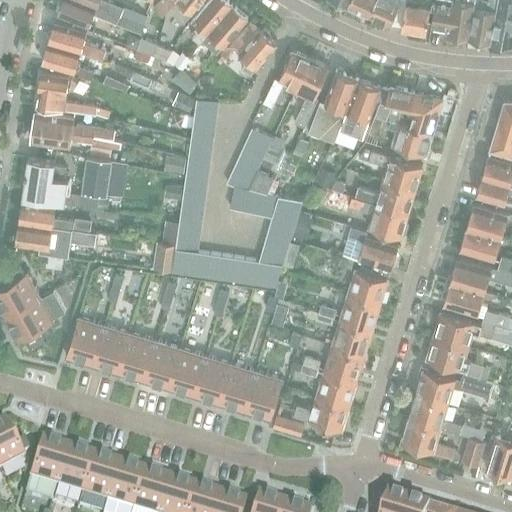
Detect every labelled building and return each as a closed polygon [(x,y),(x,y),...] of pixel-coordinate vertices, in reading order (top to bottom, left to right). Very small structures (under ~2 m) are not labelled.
[(90,0),(62,0),(58,10),(88,23),(93,11),(141,30),(144,22),(120,12),(90,0)] [(90,0),(120,12),(123,4),(114,0),(90,0)] [(169,8),(175,0),(160,0),(155,7),(163,14),(169,8)] [(175,0),(169,8),(184,21),(201,0),(175,0)] [(207,31),(232,2),(229,0),(206,0),(192,17),(201,25),(193,35),(200,41),(204,35),(207,31)] [(348,0),(347,3),(368,13),(374,0),(348,0)] [(374,0),(368,13),(390,23),(390,22),(399,0),(374,0)] [(399,0),(390,22),(402,24),(402,25),(426,29),(431,0),(399,0)] [(472,0),(435,0),(432,21),(448,24),(446,33),(451,33),(452,37),(459,38),(461,35),(467,36),(472,0)] [(491,40),(497,0),(472,0),(467,36),(491,40)] [(511,0),(497,0),(491,40),(511,44),(511,0)] [(232,2),(207,31),(224,45),(248,16),(232,2)] [(103,57),(106,47),(82,40),(86,27),(56,18),(49,41),(79,50),(103,57)] [(250,72),(277,40),(251,18),(229,44),(228,43),(222,50),(227,55),(235,46),(247,57),(241,64),(250,72)] [(152,52),(156,41),(141,35),(137,46),(152,52)] [(76,63),(79,50),(49,41),(43,60),(79,71),(79,73),(91,77),(93,68),(76,63)] [(156,41),(152,52),(166,58),(171,47),(156,41)] [(297,86),(311,56),(292,47),(278,77),(274,75),(262,102),(271,107),(283,79),(297,86)] [(311,56),(297,86),(309,91),(302,106),(302,105),(295,120),(305,124),(318,96),(314,94),(328,64),(311,56)] [(190,88),(197,79),(181,66),(173,76),(190,88)] [(347,108),(359,75),(337,67),(324,99),(321,98),(309,129),(335,139),(347,108)] [(97,112),(98,103),(95,103),(65,98),(69,72),(42,69),(37,103),(97,112)] [(359,75),(347,108),(360,112),(352,131),(363,135),(382,84),(359,75)] [(399,119),(403,105),(408,87),(389,83),(385,100),(380,99),(376,112),(384,114),(399,119)] [(433,129),(443,95),(415,89),(410,107),(413,108),(408,122),(433,129)] [(218,99),(196,96),(194,107),(216,110),(218,99)] [(511,152),(511,97),(509,98),(504,101),(490,146),(511,152)] [(215,122),(216,110),(194,107),(193,119),(215,122)] [(114,127),(77,122),(77,124),(73,123),(74,114),(36,109),(36,112),(33,113),(32,119),(34,121),(34,123),(113,134),(114,127)] [(379,132),(384,114),(376,112),(370,129),(379,132)] [(213,134),(215,122),(193,119),(191,131),(213,134)] [(399,119),(392,142),(426,153),(433,129),(408,122),(399,119)] [(121,136),(113,134),(34,123),(34,126),(31,127),(30,134),(32,136),(32,139),(70,144),(71,136),(75,137),(74,138),(120,145),(121,136)] [(247,136),(266,145),(271,134),(252,125),(247,136)] [(212,145),(213,134),(191,131),(190,142),(212,145)] [(301,153),(307,139),(300,135),(293,150),(301,153)] [(261,155),(266,145),(247,136),(242,147),(261,155)] [(210,156),(212,145),(190,142),(188,153),(210,156)] [(383,176),(415,186),(422,162),(365,145),(358,153),(387,162),(383,176)] [(256,166),(261,155),(242,147),(237,157),(256,166)] [(483,171),(511,180),(511,157),(489,150),(483,171)] [(119,191),(124,159),(112,157),(112,156),(89,152),(84,186),(119,191)] [(208,168),(210,156),(188,153),(186,165),(208,168)] [(98,205),(99,194),(65,189),(67,177),(64,177),(66,164),(54,162),(54,159),(30,156),(24,194),(98,205)] [(252,177),(256,166),(237,157),(232,168),(252,177)] [(207,180),(208,168),(186,165),(185,177),(207,180)] [(266,190),(273,174),(257,167),(248,186),(253,187),(265,189),(266,190)] [(247,186),(252,177),(232,168),(227,180),(234,183),(247,186)] [(511,189),(511,180),(483,171),(476,191),(505,200),(508,188),(511,189)] [(364,196),(407,210),(415,186),(383,176),(379,189),(359,182),(355,194),(364,196)] [(205,191),(207,180),(185,177),(183,188),(205,191)] [(323,187),(312,181),(303,198),(315,204),(323,187)] [(249,208),(253,187),(248,186),(247,186),(234,183),(230,205),(249,208)] [(253,187),(249,208),(260,211),(265,189),(253,187)] [(204,203),(205,191),(183,188),(182,200),(204,203)] [(265,189),(260,211),(272,213),(278,192),(266,190),(265,189)] [(272,213),(269,222),(292,228),(302,197),(278,192),(272,213)] [(350,203),(361,206),(364,196),(356,194),(353,193),(350,203)] [(400,234),(407,210),(364,196),(361,206),(373,209),(368,225),(400,234)] [(20,219),(72,226),(73,218),(54,215),(55,203),(23,198),(20,219)] [(467,222),(501,233),(508,210),(474,199),(467,222)] [(202,214),(204,203),(182,200),(180,211),(202,214)] [(201,226),(202,214),(180,211),(179,219),(179,223),(201,226)] [(164,241),(176,243),(176,242),(177,234),(179,223),(179,219),(167,218),(164,241)] [(68,255),(72,226),(20,219),(17,242),(39,245),(38,251),(68,255)] [(289,239),(292,228),(269,222),(266,233),(289,239)] [(494,256),(501,233),(467,222),(459,245),(494,256)] [(199,237),(201,226),(179,223),(177,234),(199,237)] [(390,266),(391,262),(394,261),(396,256),(394,253),(398,241),(366,232),(367,228),(351,223),(342,251),(354,255),(390,266)] [(285,250),(289,239),(266,233),(263,244),(285,250)] [(197,249),(199,237),(177,234),(176,242),(176,243),(175,246),(197,249)] [(175,246),(176,243),(164,241),(158,240),(155,265),(173,268),(175,246)] [(259,258),(282,261),(285,250),(263,244),(259,258)] [(206,273),(210,250),(197,249),(175,246),(173,268),(206,273)] [(210,250),(206,273),(218,275),(221,252),(210,250)] [(351,264),(354,255),(342,251),(340,261),(351,264)] [(221,252),(218,275),(230,276),(233,254),(221,252)] [(511,266),(511,265),(511,255),(501,253),(498,262),(511,266)] [(233,254),(230,276),(241,278),(244,256),(233,254)] [(497,266),(492,264),(457,254),(450,277),(485,287),(489,275),(501,279),(502,274),(495,272),(497,266)] [(259,258),(244,256),(241,278),(275,283),(282,261),(259,258)] [(370,270),(372,265),(361,261),(359,266),(355,265),(348,289),(380,299),(388,275),(370,270)] [(508,276),(511,266),(498,262),(497,266),(495,272),(502,274),(508,276)] [(12,278),(23,272),(19,264),(8,271),(12,278)] [(27,270),(23,272),(12,278),(0,284),(0,307),(4,315),(40,294),(27,270)] [(112,284),(120,287),(124,274),(115,272),(112,284)] [(478,311),(481,300),(485,287),(450,277),(443,301),(478,311)] [(165,292),(173,294),(177,282),(168,279),(165,292)] [(116,299),(120,287),(112,284),(108,297),(116,299)] [(217,299),(225,302),(229,289),(220,287),(217,299)] [(373,325),(373,322),(380,299),(348,289),(340,315),(373,325)] [(169,307),(173,294),(165,292),(161,304),(169,307)] [(39,327),(50,321),(54,319),(40,294),(4,315),(17,339),(39,327)] [(274,309),(278,297),(269,294),(265,306),(274,309)] [(222,314),(225,302),(217,299),(213,312),(222,314)] [(334,313),(337,305),(321,300),(319,308),(334,313)] [(511,314),(488,307),(485,306),(482,316),(495,320),(508,324),(511,314)] [(441,308),(433,332),(468,342),(473,329),(491,334),(495,320),(482,316),(481,321),(441,308)] [(320,309),(318,316),(334,321),(336,314),(320,309)] [(93,363),(105,323),(78,315),(66,355),(93,363)] [(365,350),(372,327),(373,325),(340,315),(332,341),(365,350)] [(50,321),(39,327),(43,335),(54,328),(50,321)] [(118,370),(130,330),(105,323),(93,363),(118,370)] [(143,378),(155,338),(130,330),(118,370),(143,378)] [(297,345),(301,332),(293,330),(289,342),(297,345)] [(433,332),(426,355),(466,367),(465,371),(475,374),(478,375),(482,361),(464,356),(468,342),(433,332)] [(168,386),(181,346),(155,338),(143,378),(168,386)] [(332,341),(324,367),(357,377),(365,351),(332,341)] [(194,393),(206,353),(181,346),(168,386),(194,393)] [(219,401),(231,361),(206,353),(194,393),(219,401)] [(306,353),(304,361),(320,366),(323,358),(306,353)] [(244,409),(256,369),(231,361),(219,401),(244,409)] [(304,361),(302,368),(318,373),(320,366),(304,361)] [(448,399),(456,375),(423,365),(415,389),(448,399)] [(324,367),(316,393),(349,403),(357,377),(324,367)] [(271,417),(283,377),(256,369),(244,409),(271,417)] [(463,370),(459,383),(471,386),(475,374),(465,371),(463,370)] [(415,389),(408,413),(441,424),(440,424),(459,430),(461,421),(443,416),(448,400),(415,389)] [(297,401),(294,412),(341,426),(349,403),(316,393),(312,405),(297,401)] [(278,413),(274,423),(301,431),(304,421),(278,413)] [(408,413),(400,438),(452,454),(455,445),(436,440),(440,424),(441,424),(408,413)] [(16,442),(4,420),(0,421),(0,469),(23,457),(22,453),(16,442)] [(477,462),(485,438),(470,433),(463,458),(477,462)] [(511,474),(511,468),(511,435),(511,438),(495,433),(485,466),(511,474)] [(16,442),(22,453),(29,449),(23,438),(16,442)] [(29,478),(25,493),(51,501),(52,497),(56,486),(68,446),(42,438),(29,478)] [(56,486),(52,497),(78,505),(81,494),(93,453),(68,446),(56,486)] [(81,494),(78,505),(100,511),(103,511),(106,501),(119,461),(93,453),(81,494)] [(132,509),(144,469),(119,461),(106,501),(132,509)] [(132,509),(130,511),(158,511),(169,476),(144,469),(132,509)] [(186,511),(194,484),(169,476),(158,511),(186,511)] [(213,511),(220,492),(194,484),(186,511),(213,511)] [(242,511),(246,500),(220,492),(213,511),(242,511)] [(280,511),(284,501),(257,493),(251,511),(280,511)] [(406,511),(410,501),(389,495),(383,511),(406,511)] [(309,511),(311,509),(284,501),(280,511),(309,511)] [(429,511),(431,508),(430,508),(410,501),(406,511),(429,511)]
